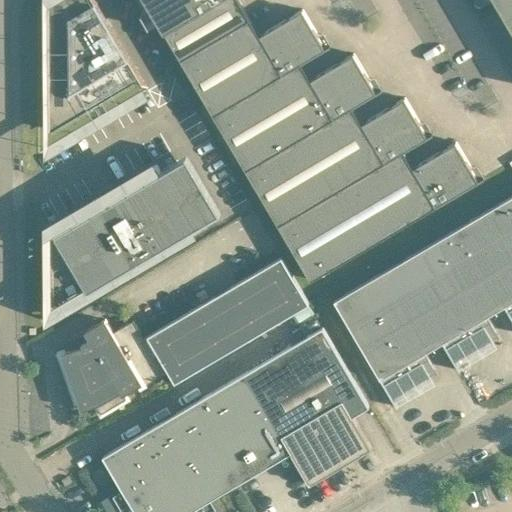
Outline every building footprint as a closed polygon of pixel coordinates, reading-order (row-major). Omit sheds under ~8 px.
[(52,128),(93,104),(140,76),(147,89),(148,88),(96,0),(54,0),(51,2),(51,1),(49,1),(50,129),(52,129),(52,128)] [(143,10),(143,13),(143,14),(150,26),(159,20),(181,59),(250,18),(239,0),(146,0),(152,8),(149,7),(145,7),(143,10)] [(511,0),(496,0),(511,27),(511,0)] [(181,59),(214,114),(301,62),(301,63),(331,45),(331,44),(325,47),(322,42),(324,41),(323,40),(322,41),(303,9),(260,35),(250,18),(181,59)] [(373,85),(354,53),(311,79),(301,63),(301,62),(214,114),(246,169),(352,106),(352,107),(382,89),(382,88),(376,91),(373,86),(375,85),(374,84),(373,85)] [(246,169),(279,224),(403,151),(404,151),(434,133),(433,132),(428,135),(424,130),(426,129),(425,128),(424,129),(406,97),(362,123),(352,107),(352,106),(246,169)] [(403,151),(279,224),(312,280),(479,181),(476,174),(477,173),(476,173),(475,173),(457,141),(413,167),(404,151),(403,151)] [(204,223),(222,212),(187,154),(161,170),(157,164),(46,229),(50,235),(51,312),(39,319),(40,320),(204,223)] [(511,195),(459,227),(505,305),(505,306),(511,317),(511,195)] [(454,361),(492,339),(484,326),(491,322),(488,316),(505,306),(505,305),(459,227),(396,264),(443,342),(454,361)] [(310,303),(282,256),(144,337),(134,319),(113,331),(106,319),(85,331),(72,339),(75,348),(62,353),(82,409),(97,404),(102,413),(127,398),(124,394),(142,384),(144,386),(169,371),(175,382),(310,303)] [(392,398),(430,375),(422,362),(429,358),(425,352),(443,342),(396,264),(334,300),(392,398)] [(323,326),(247,372),(283,433),(293,450),(291,452),(310,483),(372,447),(365,435),(353,415),(369,406),(369,405),(323,326)] [(247,372),(104,455),(123,488),(104,499),(111,511),(219,511),(212,498),(293,450),(247,372)] [(69,475),(61,479),(65,486),(72,482),(69,475)]
